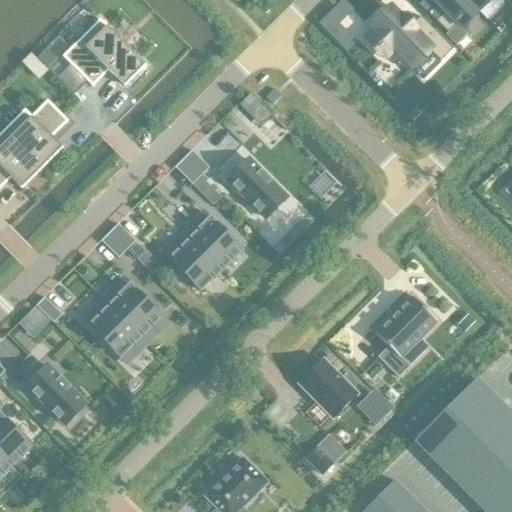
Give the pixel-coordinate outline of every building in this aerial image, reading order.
[(343,0),(318,25),(347,54),(350,50),(357,44),(339,25),(354,11),(343,0)] [(431,0),(437,6),(428,15),(448,34),(457,26),(461,30),(478,13),(465,0),(431,0)] [(465,0),(478,13),(491,0),(465,0)] [(373,31),(367,37),(387,58),(393,52),(395,54),(423,82),(441,64),(441,63),(453,51),(420,18),(411,27),(402,18),(391,8),(380,19),(373,26),(371,28),(372,29),(373,31)] [(70,65),(56,79),(73,96),(87,82),(92,88),(108,72),(124,88),(145,67),(100,21),(63,58),(70,65)] [(239,107),(246,115),(258,103),(250,96),(239,107)] [(25,111),(4,131),(42,169),(63,149),(52,138),(68,123),(47,102),(31,118),(25,111)] [(0,190),(11,179),(22,190),(42,169),(4,131),(0,135),(0,190)] [(184,161),(201,178),(209,169),(192,152),(184,161)] [(287,199),(248,160),(227,182),(266,220),(287,199)] [(201,178),(184,161),(175,169),(192,186),(201,178)] [(203,213),(183,234),(221,272),(242,252),(203,213)] [(110,234),(127,251),(135,243),(118,226),(110,234)] [(127,251),(110,234),(101,243),(118,260),(127,251)] [(221,272),(183,234),(162,254),(200,292),(221,272)] [(123,280),(102,300),(141,339),(161,318),(123,280)] [(62,316),(45,299),(36,308),(53,325),(62,316)] [(376,336),(389,350),(379,360),(400,380),(411,369),(402,360),(439,324),(413,299),(376,336)] [(120,359),(141,339),(102,300),(82,321),(120,359)] [(468,317),(459,326),(466,333),(475,324),(468,317)] [(333,420),(357,396),(323,362),(299,386),(333,420)] [(65,427),(87,406),(48,367),(26,388),(65,427)] [(475,383),(441,417),(457,433),(491,399),(475,383)] [(491,399),(457,433),(473,449),(507,416),(491,399)] [(382,402),(366,418),(375,428),(391,412),(382,402)] [(0,416),(0,458),(10,468),(31,448),(0,416)] [(511,420),(507,416),(473,449),(490,466),(511,443),(511,420)] [(441,417),(415,443),(431,459),(457,433),(441,417)] [(457,433),(431,459),(447,475),(473,449),(457,433)] [(511,443),(490,466),(506,482),(511,475),(511,443)] [(316,448),(305,460),(322,477),(334,465),(316,448)] [(473,449),(447,475),(463,492),(490,466),(473,449)] [(0,478),(10,468),(0,458),(0,478)] [(243,460),(205,498),(217,510),(215,511),(245,511),(242,509),(267,484),(243,460)] [(490,466),(463,492),(480,508),(506,482),(490,466)] [(395,482),(378,499),(387,509),(405,492),(395,482)] [(511,488),(506,482),(480,508),(483,511),(508,511),(511,508),(511,488)] [(405,492),(387,509),(390,511),(403,511),(414,501),(405,492)] [(378,499),(364,511),(384,511),(387,509),(378,499)] [(414,501),(403,511),(423,511),(424,511),(414,501)]
